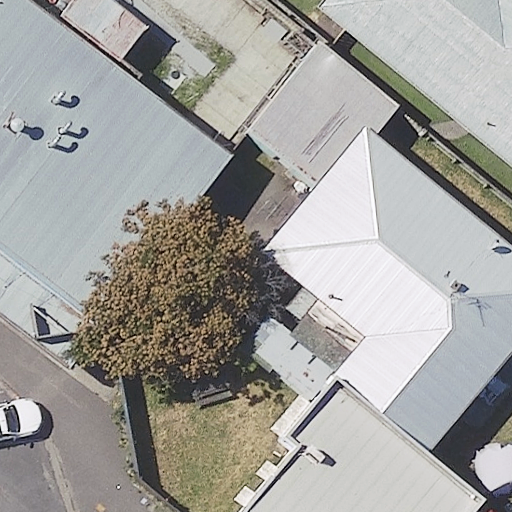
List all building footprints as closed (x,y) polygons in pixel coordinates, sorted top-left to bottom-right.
[(0,0),(0,184),(99,57),(23,0),(0,0)] [(511,0),(313,0),(305,10),(511,176),(511,0)] [(353,128),(369,140),(393,109),(310,43),(237,134),(306,188),(353,128)] [(163,106),(99,57),(0,184),(0,264),(25,283),(163,106)] [(224,153),(163,106),(25,283),(85,330),(224,153)] [(511,256),(369,140),(353,128),(306,188),(249,254),(351,337),(319,373),(418,454),(511,340),(511,256)] [(418,454),(319,373),(267,435),(282,448),(228,511),(461,511),(473,499),(418,454)]
